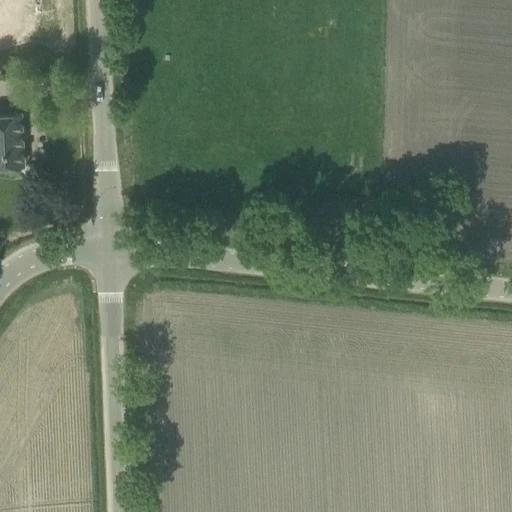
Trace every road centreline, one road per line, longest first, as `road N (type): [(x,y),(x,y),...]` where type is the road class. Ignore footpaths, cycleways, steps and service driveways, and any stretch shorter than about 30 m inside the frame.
road 1 (unclassified): [(511,290),(106,246)]
road 2 (unclassified): [(117,511),(106,246)]
road 3 (unclassified): [(106,246),(94,0)]
road 4 (unclassified): [(0,294),(45,254),(106,246)]
